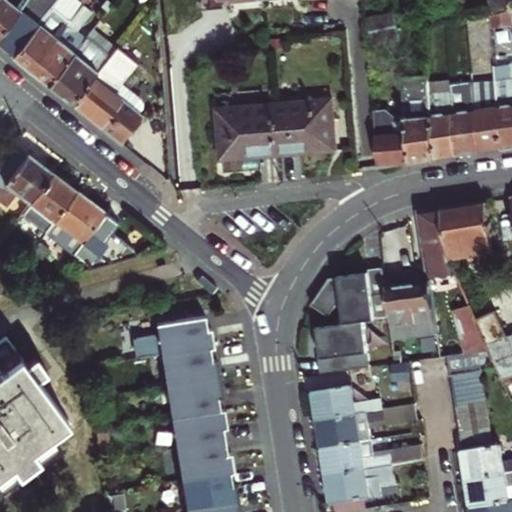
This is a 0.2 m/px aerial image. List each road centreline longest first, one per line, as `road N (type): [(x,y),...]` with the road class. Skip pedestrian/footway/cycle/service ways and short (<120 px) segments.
road 1 (residential): [(0,87),(280,313)]
road 2 (residential): [(511,175),(376,202),(313,252),(280,313)]
road 3 (residential): [(280,313),(275,358),(298,511)]
road 4 (residential): [(446,511),(425,372)]
